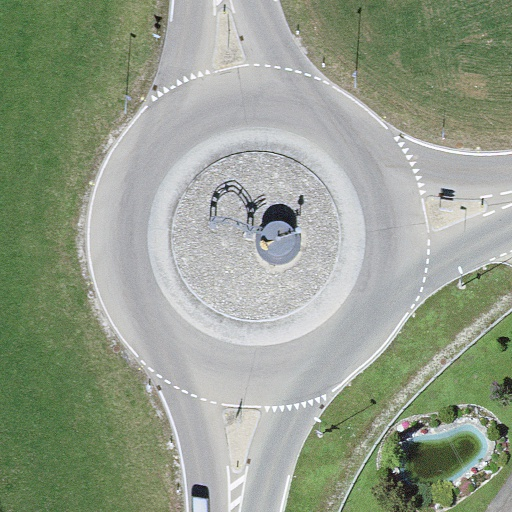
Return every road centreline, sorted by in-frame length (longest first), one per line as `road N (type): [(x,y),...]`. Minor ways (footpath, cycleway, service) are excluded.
road 1 (primary): [(190,110),(150,139),(121,179),(106,227),(108,276),(125,323),(157,361),(199,388)]
road 2 (primary): [(286,397),(323,386),(382,337),(410,266)]
road 3 (secondary): [(511,171),(380,154)]
road 4 (primary): [(199,388),(221,511)]
road 5 (primary): [(249,511),(286,397)]
